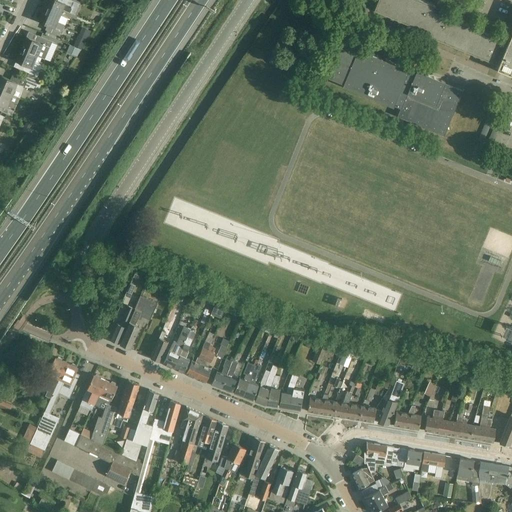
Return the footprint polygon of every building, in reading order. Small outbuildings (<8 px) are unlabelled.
[(56,0),(48,0),(44,9),(61,16),(63,10),(76,15),(81,4),(71,0),(60,0),(60,1),(56,0)] [(421,0),(378,0),(374,10),(425,31),(425,30),(433,33),(431,37),(493,63),(493,62),(499,64),(497,69),(511,75),(511,33),(508,44),(501,41),(502,40),(441,14),(440,17),(432,13),(435,6),(421,0)] [(58,22),(61,16),(44,9),(39,21),(49,25),(47,31),(60,37),(65,25),(58,22)] [(52,42),(39,36),(36,41),(26,37),(21,49),(38,56),(37,56),(45,59),(52,42)] [(446,82),(418,70),(417,70),(416,73),(358,49),(358,51),(342,44),(329,78),(344,84),(343,86),(394,107),(394,105),(401,108),(397,116),(444,136),(463,90),(445,83),(446,82)] [(70,45),(68,51),(78,55),(81,50),(70,45)] [(35,62),(37,56),(38,56),(21,49),(16,61),(26,65),(24,71),(37,77),(42,65),(35,62)] [(0,90),(19,99),(27,81),(13,75),(11,81),(1,76),(0,79),(0,90)] [(19,99),(0,90),(0,104),(1,104),(0,106),(0,110),(12,116),(19,99)] [(193,292),(195,285),(183,280),(181,287),(193,292)] [(130,283),(125,296),(131,298),(136,285),(130,283)] [(218,298),(219,295),(207,290),(203,299),(214,304),(217,298),(218,298)] [(182,294),(178,293),(166,320),(170,322),(182,294)] [(230,300),(219,295),(218,298),(217,298),(214,304),(210,313),(222,318),(230,300)] [(140,296),(137,303),(120,344),(130,348),(139,326),(134,324),(136,318),(139,319),(140,316),(150,320),(157,303),(140,296)] [(116,324),(110,339),(119,344),(130,318),(123,315),(119,325),(116,324)] [(279,337),(281,331),(273,327),(270,333),(279,337)] [(165,333),(162,331),(151,358),(160,362),(169,341),(163,339),(165,333)] [(188,336),(175,368),(185,373),(190,360),(186,358),(188,352),(193,340),(196,334),(190,331),(188,336)] [(168,355),(164,364),(175,368),(188,336),(182,333),(174,353),(170,351),(168,355)] [(196,378),(210,345),(204,342),(195,363),(191,361),(186,373),(196,378)] [(221,344),(216,355),(222,358),(227,347),(221,344)] [(215,347),(210,345),(196,378),(206,382),(211,369),(207,368),(209,362),(210,363),(214,354),(212,353),(215,347)] [(320,364),(327,348),(319,345),(313,361),(320,364)] [(415,356),(403,352),(400,359),(409,362),(407,368),(410,369),(415,356)] [(48,363),(41,379),(51,384),(49,389),(54,391),(66,363),(62,361),(62,359),(58,358),(57,359),(56,358),(53,365),(48,363),(49,362),(48,362),(48,363)] [(222,388),(226,375),(231,361),(226,359),(223,366),(224,367),(221,373),(216,371),(211,384),(222,388)] [(231,361),(226,375),(222,388),(232,392),(236,383),(237,377),(235,376),(234,378),(232,377),(237,363),(231,361)] [(39,425),(31,442),(45,449),(59,418),(50,414),(58,395),(62,388),(71,392),(79,375),(78,375),(75,374),(77,368),(76,367),(76,365),(73,364),(72,365),(66,363),(54,391),(53,392),(45,412),(39,425)] [(244,396),(254,371),(253,371),(255,366),(247,363),(243,374),(245,374),(243,378),(245,379),(244,380),(239,378),(237,383),(234,393),(244,396)] [(253,399),(255,392),(258,385),(253,384),(256,378),(257,378),(258,373),(261,366),(255,364),(255,366),(253,371),(254,371),(244,396),(253,399)] [(265,404),(269,392),(278,368),(273,366),(265,388),(260,386),(258,392),(255,400),(265,404)] [(277,406),(279,392),(279,390),(278,390),(282,369),(278,368),(269,392),(265,404),(277,406)] [(327,389),(332,376),(327,373),(321,387),(327,389)] [(279,406),(301,410),(304,392),(304,389),(294,387),(295,382),(298,377),(293,374),(288,389),(287,389),(287,392),(287,394),(281,393),(279,406)] [(100,392),(105,380),(100,378),(100,376),(96,375),(95,376),(94,375),(81,405),(92,409),(95,404),(100,392)] [(111,383),(105,380),(100,392),(95,404),(100,407),(102,401),(109,404),(112,399),(118,386),(116,385),(115,383),(113,382),(111,383)] [(127,421),(139,385),(129,380),(114,425),(121,427),(123,420),(127,421)] [(433,391),(435,385),(429,382),(424,394),(430,397),(433,391)] [(347,417),(349,404),(353,393),(354,391),(356,385),(351,383),(344,403),(336,402),(334,415),(347,417)] [(389,424),(402,392),(404,386),(397,383),(390,401),(387,400),(379,422),(389,424)] [(375,389),(370,387),(366,399),(370,400),(375,389)] [(149,392),(133,440),(142,444),(148,445),(154,425),(147,423),(151,410),(154,411),(159,394),(155,392),(149,390),(149,392)] [(353,393),(349,404),(347,417),(359,419),(361,406),(353,405),(357,394),(353,393)] [(333,415),(335,402),(328,401),(329,395),(323,394),(322,400),(320,413),(333,415)] [(320,413),(322,400),(310,398),(308,411),(320,413)] [(134,497),(129,511),(137,511),(138,510),(144,511),(150,511),(154,498),(140,494),(155,441),(158,441),(159,434),(171,437),(181,404),(171,400),(165,422),(155,419),(154,425),(148,445),(143,464),(140,476),(134,497)] [(483,440),(486,417),(489,406),(482,404),(479,425),(474,425),(472,438),(483,440)] [(0,413),(9,417),(11,410),(0,406),(0,413)] [(374,422),(376,409),(376,408),(363,406),(361,420),(374,422)] [(412,406),(409,414),(408,413),(408,414),(406,427),(419,429),(421,416),(414,414),(415,406),(412,406)] [(203,414),(186,407),(181,424),(186,426),(182,439),(183,440),(177,461),(188,465),(190,458),(194,444),(203,414)] [(102,445),(114,411),(105,408),(102,418),(99,416),(91,439),(81,435),(76,446),(97,456),(102,445)] [(436,432),(438,416),(439,411),(434,410),(432,418),(427,417),(424,430),(436,432)] [(406,427),(408,414),(408,413),(396,411),(394,425),(406,427)] [(439,411),(438,416),(436,432),(446,434),(448,421),(443,420),(444,412),(439,411)] [(511,445),(511,441),(511,413),(500,443),(511,445)] [(459,436),(462,420),(463,415),(457,414),(456,422),(451,421),(448,434),(459,436)] [(208,449),(210,443),(217,420),(206,416),(198,445),(201,446),(208,449)] [(491,418),(486,417),(483,440),(494,442),(496,429),(490,428),(491,418)] [(467,421),(462,420),(459,436),(470,438),(472,424),(466,423),(467,421)] [(218,421),(210,447),(207,458),(217,461),(228,425),(218,421)] [(131,428),(125,427),(121,437),(128,439),(131,428)] [(26,429),(21,442),(29,445),(35,433),(26,429)] [(81,435),(69,429),(64,440),(76,446),(81,435)] [(253,477),(265,442),(255,438),(249,455),(251,456),(249,463),(248,463),(244,474),(253,477)] [(137,461),(142,444),(133,440),(128,439),(122,454),(137,461)] [(246,449),(234,443),(227,458),(224,467),(227,468),(223,476),(229,479),(232,471),(229,470),(234,461),(239,463),(246,449)] [(375,464),(377,444),(367,443),(367,453),(364,453),(365,464),(368,464),(375,464)] [(265,479),(280,449),(270,444),(255,474),(251,487),(249,494),(254,497),(256,490),(261,477),(265,479)] [(391,465),(394,447),(377,444),(375,464),(377,465),(391,466),(391,465)] [(117,452),(102,445),(97,456),(112,463),(117,452)] [(400,448),(394,447),(391,465),(397,466),(398,461),(400,448)] [(419,464),(421,452),(400,448),(398,461),(397,466),(404,467),(404,468),(413,470),(413,468),(418,469),(419,464)] [(28,449),(25,455),(33,459),(36,452),(28,449)] [(193,451),(190,458),(204,463),(207,455),(193,451)] [(143,464),(137,461),(122,454),(117,452),(112,463),(130,472),(140,476),(143,464)] [(421,471),(428,472),(429,464),(437,465),(435,477),(441,478),(443,466),(444,466),(446,455),(424,452),(421,471)] [(353,460),(360,465),(364,459),(356,454),(353,460)] [(479,472),(480,464),(473,463),(474,460),(460,458),(457,479),(480,483),(479,479),(479,472)] [(58,475),(63,464),(57,461),(52,472),(58,475)] [(511,466),(480,461),(480,464),(479,472),(479,479),(506,484),(511,488),(511,489),(511,502),(511,503),(511,506),(511,466)] [(124,484),(130,472),(112,463),(107,475),(124,484)] [(63,477),(69,466),(63,464),(58,475),(63,477)] [(377,465),(375,464),(368,464),(368,467),(369,468),(368,469),(371,474),(375,472),(377,465)] [(69,480),(74,469),(69,466),(63,477),(69,480)] [(281,467),(274,491),(273,491),(270,499),(284,504),(289,490),(288,490),(294,472),(281,467)] [(400,467),(395,469),(398,479),(404,477),(400,467)] [(368,468),(361,469),(352,473),(359,488),(374,481),(371,474),(368,469),(368,468)] [(75,483),(80,472),(74,469),(69,480),(75,483)] [(288,497),(286,504),(294,507),(296,501),(305,504),(310,490),(303,487),(308,473),(297,469),(288,497)] [(81,486),(86,475),(80,472),(75,483),(81,486)] [(86,488),(91,477),(86,475),(81,486),(86,488)] [(185,475),(183,481),(196,488),(198,479),(185,475)] [(92,491),(97,480),(91,477),(86,488),(92,491)] [(98,494),(103,483),(97,480),(92,491),(98,494)] [(227,492),(229,484),(224,482),(221,490),(227,492)] [(266,502),(272,485),(265,482),(258,499),(266,502)] [(376,484),(361,491),(365,497),(379,490),(376,484)] [(445,484),(443,496),(450,497),(452,485),(445,484)] [(374,511),(387,505),(382,496),(389,492),(385,486),(379,490),(365,497),(372,511),(374,511)] [(473,503),(481,504),(481,499),(480,499),(479,486),(472,487),(473,503)] [(12,493),(19,497),(22,491),(15,487),(12,493)] [(402,502),(411,498),(408,490),(395,498),(399,504),(402,502)] [(429,504),(427,498),(419,497),(423,507),(429,504)] [(403,505),(402,502),(399,504),(384,511),(398,511),(403,510),(401,506),(403,505)]
